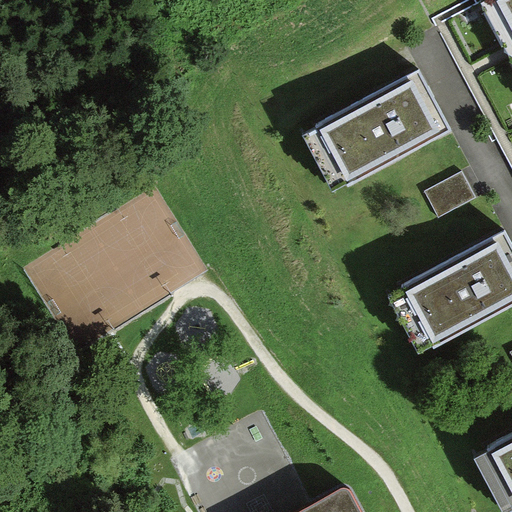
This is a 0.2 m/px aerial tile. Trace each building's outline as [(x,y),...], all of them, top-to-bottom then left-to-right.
[(511,0),(495,0),(511,29),(511,0)] [(456,123),(424,67),(326,122),(357,178),(456,123)] [(427,189),(441,215),(477,197),(464,171),(427,189)] [(511,301),(511,233),(510,229),(411,284),(442,340),(511,301)] [(511,435),(492,447),(511,482),(511,435)] [(312,511),(383,511),(369,483),(338,498),(312,511)]
